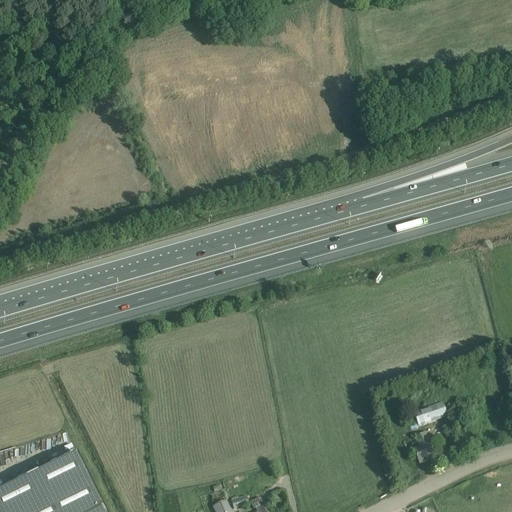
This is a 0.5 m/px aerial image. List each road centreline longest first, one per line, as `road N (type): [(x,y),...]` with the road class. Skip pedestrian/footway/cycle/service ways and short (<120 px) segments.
road 1 (unclassified): [(0,263),(426,141),(511,99)]
road 2 (motorway): [(0,341),(511,193)]
road 3 (motorway): [(329,216),(0,310)]
road 4 (motorway): [(511,139),(361,194),(329,216)]
road 5 (motorway): [(511,164),(329,216)]
road 6 (unclassified): [(374,511),(511,450)]
